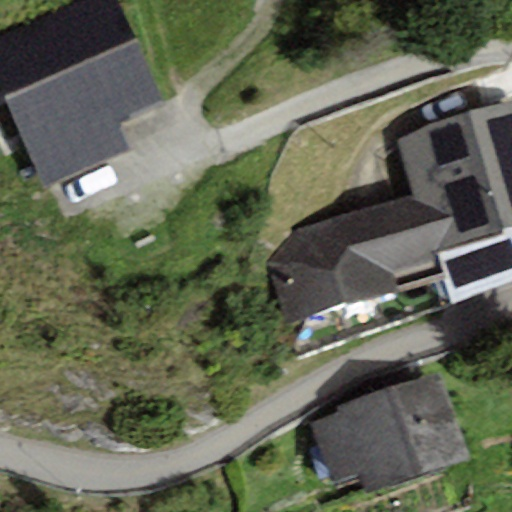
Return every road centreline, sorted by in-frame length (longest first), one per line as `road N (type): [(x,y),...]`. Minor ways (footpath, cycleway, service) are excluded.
road 1 (residential): [(0,453),(114,472),(167,462),(219,443),(358,364),(511,317)]
road 2 (track): [(511,49),(411,68),(221,143),(198,139),(187,113),(257,28),(265,0)]
